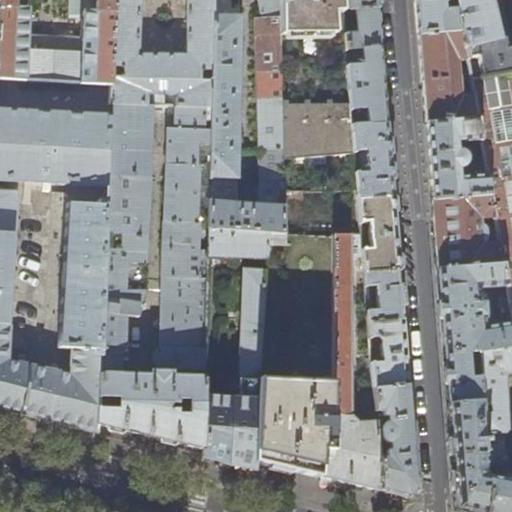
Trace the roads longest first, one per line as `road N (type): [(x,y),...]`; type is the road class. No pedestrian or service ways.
road 1 (residential): [(396,0),(439,511)]
road 2 (primary): [(167,511),(0,471)]
